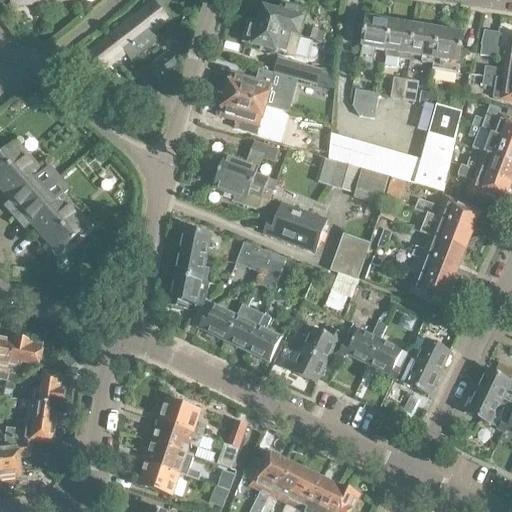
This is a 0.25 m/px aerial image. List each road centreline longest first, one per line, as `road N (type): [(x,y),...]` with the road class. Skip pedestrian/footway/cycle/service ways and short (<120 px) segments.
road 1 (residential): [(413,474),(127,338)]
road 2 (residential): [(413,474),(511,268)]
road 3 (residential): [(166,171),(212,0)]
road 4 (residential): [(87,504),(111,330)]
road 5 (residential): [(127,338),(166,171)]
road 6 (residential): [(166,171),(32,65)]
